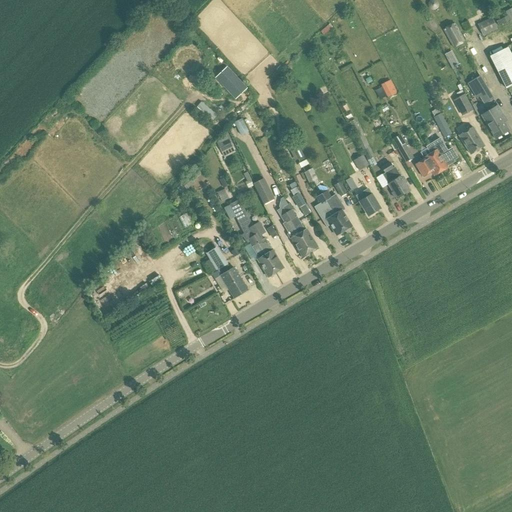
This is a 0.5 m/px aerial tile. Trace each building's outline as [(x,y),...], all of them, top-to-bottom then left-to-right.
[(477,24),(482,36),(496,29),(491,18),(477,24)] [(468,31),(474,28),(472,22),(466,24),(468,31)] [(327,35),(336,27),(332,23),(324,31),(327,35)] [(453,48),(464,42),(454,24),(443,30),(453,48)] [(511,84),(511,56),(507,47),(490,56),(507,87),(511,84)] [(247,88),(227,66),(215,77),(236,99),(247,88)] [(471,81),(485,103),(492,98),(479,77),(471,81)] [(390,81),(382,85),(389,97),(396,93),(390,81)] [(466,96),(465,94),(454,100),(457,105),(468,99),(466,96)] [(243,113),(251,104),(244,98),(237,107),(243,113)] [(431,112),(434,117),(441,114),(438,108),(431,112)] [(482,116),(487,124),(496,138),(509,131),(500,117),(497,119),(491,110),(482,116)] [(441,114),(434,117),(433,118),(444,138),(451,134),(441,114)] [(235,122),(241,135),(248,131),(242,119),(235,122)] [(350,122),(363,150),(367,149),(354,120),(350,122)] [(459,135),(470,154),(484,146),(473,127),(459,135)] [(217,142),(221,152),(232,147),(234,150),(236,149),(226,131),(217,142)] [(401,132),(394,135),(399,145),(406,141),(401,132)] [(413,158),(405,144),(398,148),(397,148),(406,162),(408,161),(413,158)] [(434,175),(441,171),(434,160),(433,160),(429,154),(430,153),(427,148),(420,152),(424,157),(420,159),(421,161),(416,164),(423,176),(432,171),(434,175)] [(367,149),(363,150),(367,159),(371,157),(367,149)] [(434,160),(441,171),(448,167),(437,149),(430,153),(429,154),(433,160),(434,160)] [(371,157),(367,159),(371,166),(376,163),(373,157),(371,157)] [(385,174),(393,169),(390,163),(381,168),(385,174)] [(307,171),(311,180),(313,187),(321,184),(315,167),(307,171)] [(395,168),(393,169),(385,174),(383,175),(388,183),(393,192),(391,193),(394,198),(396,197),(397,198),(409,191),(404,183),(406,182),(403,177),(401,178),(400,176),(395,168)] [(220,180),(224,188),(229,185),(226,177),(220,180)] [(358,189),(367,184),(362,177),(354,182),(358,189)] [(353,183),(350,178),(345,181),(348,186),(353,183)] [(253,184),(257,191),(263,204),(273,198),(267,185),(263,179),(253,184)] [(335,185),(341,196),(346,193),(340,182),(335,185)] [(371,194),(368,189),(356,196),(359,201),(368,215),(380,208),(371,194)] [(328,191),(322,194),(344,231),(345,230),(347,230),(350,229),(350,227),(351,226),(342,211),(345,209),(336,195),(332,197),(328,191)] [(305,204),(299,193),(294,196),(300,207),(305,204)] [(344,231),(322,194),(316,198),(320,204),(315,207),(327,227),(330,225),(336,235),(338,234),(339,235),(342,234),(342,232),(344,231)] [(343,196),(345,206),(352,205),(350,195),(343,196)] [(235,217),(245,211),(239,200),(224,208),(230,219),(235,217)] [(283,207),(288,204),(285,200),(276,205),(279,209),(277,210),(281,216),(289,230),(289,231),(293,238),(292,239),(302,256),(309,252),(283,207)] [(283,207),(309,252),(317,247),(307,230),(305,231),(301,223),(300,224),(291,209),(291,210),(288,204),(283,207)] [(246,212),(236,217),(245,233),(242,235),(247,244),(250,242),(253,247),(259,243),(250,227),(253,226),(246,212)] [(272,219),(266,222),(269,227),(275,225),(272,219)] [(259,243),(264,240),(261,235),(265,233),(260,224),(258,223),(253,226),(250,227),(259,243)] [(259,243),(275,272),(277,271),(279,272),(281,271),(281,269),(283,268),(273,250),(272,251),(266,239),(264,240),(259,243)] [(259,243),(253,247),(254,250),(255,252),(257,255),(259,258),(258,259),(268,277),(269,276),(271,277),(273,275),(273,273),(275,272),(259,243)] [(205,251),(214,266),(217,271),(218,270),(221,275),(220,276),(234,298),(248,290),(233,265),(229,268),(216,245),(205,251)] [(231,251),(234,257),(241,252),(238,247),(231,251)] [(252,269),(249,265),(243,268),(246,273),(252,269)]
